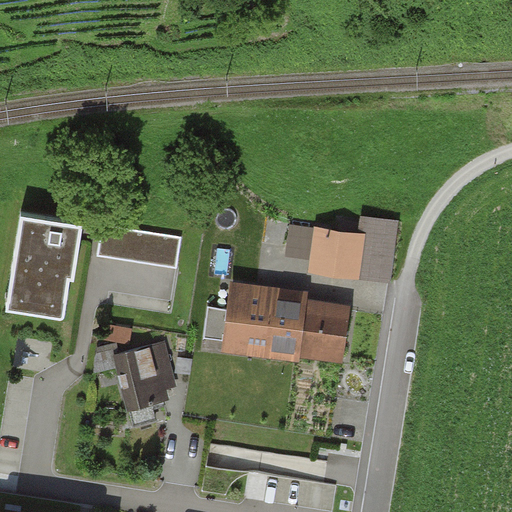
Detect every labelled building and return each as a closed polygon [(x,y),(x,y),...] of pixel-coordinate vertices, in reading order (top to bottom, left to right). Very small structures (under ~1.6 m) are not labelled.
[(79,218),(21,209),(6,303),(64,313),(79,218)] [(311,258),(309,269),(386,278),(393,223),(363,219),(361,236),(290,227),(286,255),(311,258)] [(177,236),(103,224),(98,254),(173,266),(177,236)] [(300,350),(307,300),(234,290),(231,310),(209,307),(205,338),(300,350)] [(300,350),(341,356),(348,305),(307,300),(300,350)] [(116,354),(133,425),(154,420),(151,407),(168,403),(165,390),(174,388),(163,343),(116,354)]
